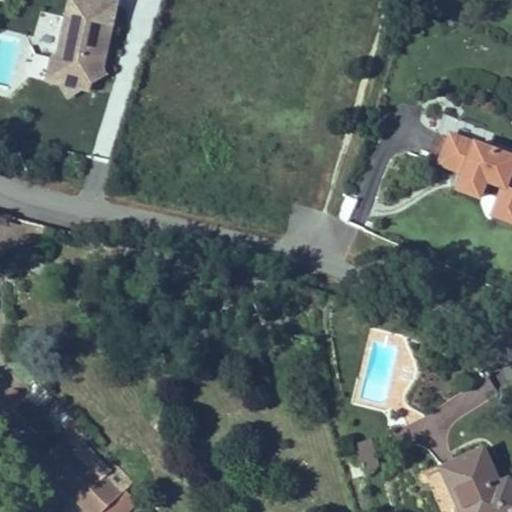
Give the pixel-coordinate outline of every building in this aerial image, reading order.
[(91,92),(93,84),(107,75),(104,69),(118,0),(66,0),(54,57),(49,56),(44,82),(57,85),(67,100),(82,90),(91,92)] [(511,225),(511,160),(511,162),(447,138),(436,167),(460,176),(454,193),(476,201),(483,184),(501,191),(491,217),(511,225)] [(0,224),(7,226),(9,217),(0,214),(0,224)] [(231,329),(223,302),(178,316),(186,342),(231,329)] [(168,325),(161,307),(147,312),(154,331),(168,325)] [(154,331),(147,312),(142,314),(149,333),(154,331)] [(72,417),(40,386),(24,402),(56,433),(72,417)] [(56,433),(24,402),(15,393),(7,393),(0,400),(0,418),(4,423),(1,426),(88,511),(126,511),(137,502),(125,490),(119,496),(100,477),(80,455),(88,447),(82,441),(89,434),(72,417),(56,433)] [(378,461),(373,440),(356,445),(360,460),(353,462),(357,474),(363,473),(361,466),(378,461)] [(108,469),(88,447),(80,455),(100,477),(108,469)] [(441,469),(460,511),(511,511),(511,493),(511,490),(501,494),(497,485),(482,451),(441,469)] [(506,481),(497,485),(501,494),(511,490),(506,481)]
